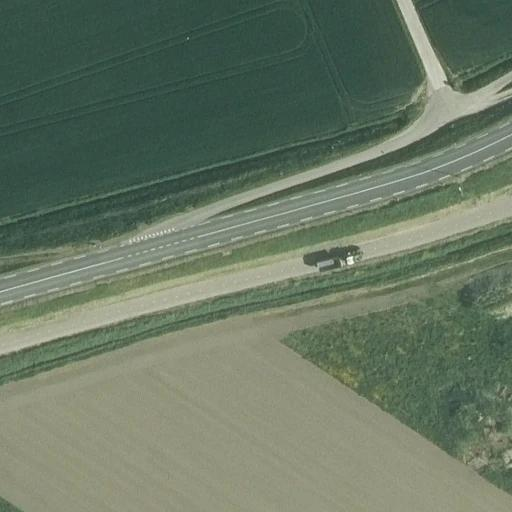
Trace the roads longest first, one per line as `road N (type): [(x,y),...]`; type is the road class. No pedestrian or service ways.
road 1 (secondary): [(0,293),(339,198),(511,133)]
road 2 (unclassified): [(0,346),(511,210)]
